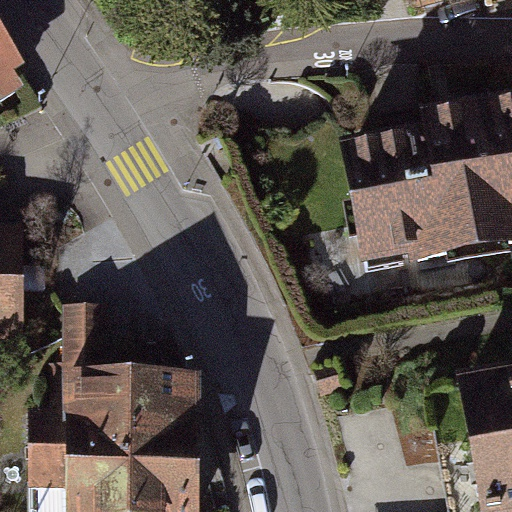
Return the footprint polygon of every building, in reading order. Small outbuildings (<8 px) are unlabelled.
[(413,0),(419,21),(491,0),(413,0)] [(0,116),(26,100),(17,86),(27,80),(0,35),(0,116)] [(429,141),(348,158),(373,278),(511,249),(511,104),(425,123),(429,141)] [(27,237),(0,237),(0,351),(26,352),(27,237)] [(110,313),(68,313),(68,371),(52,371),(52,429),(34,430),(34,502),(73,502),(72,511),(205,511),(206,392),(126,392),(126,372),(110,372),(110,313)] [(511,511),(511,377),(445,390),(469,511),(511,511)]
